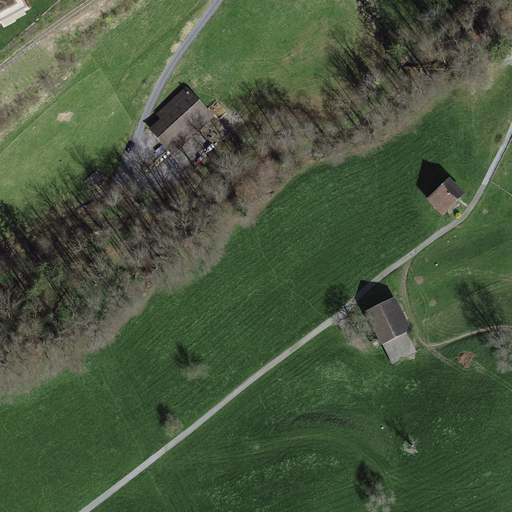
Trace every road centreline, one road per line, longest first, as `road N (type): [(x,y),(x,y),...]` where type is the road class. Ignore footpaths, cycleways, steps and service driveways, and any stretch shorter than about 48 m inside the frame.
road 1 (track): [(87,511),(414,253)]
road 2 (track): [(218,0),(168,68),(128,162)]
road 3 (track): [(414,253),(456,225),(511,132)]
